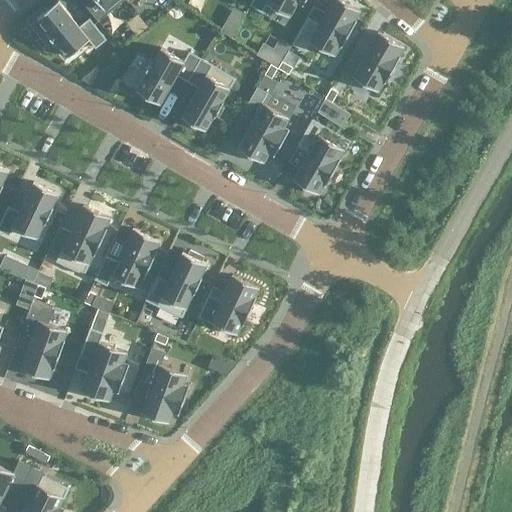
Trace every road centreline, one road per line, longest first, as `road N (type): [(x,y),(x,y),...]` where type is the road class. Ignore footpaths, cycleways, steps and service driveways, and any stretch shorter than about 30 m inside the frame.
road 1 (residential): [(335,245),(0,51)]
road 2 (residential): [(179,455),(281,344),(335,245)]
road 3 (residential): [(335,245),(449,49)]
road 4 (tertiary): [(365,511),(381,407),(421,293)]
road 5 (tertiary): [(421,293),(511,141)]
road 6 (residential): [(60,425),(179,455)]
